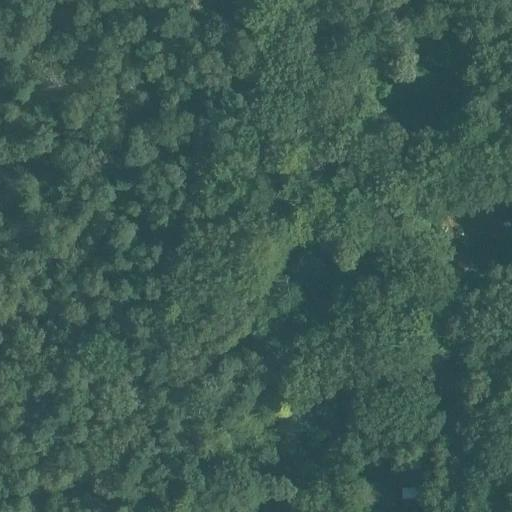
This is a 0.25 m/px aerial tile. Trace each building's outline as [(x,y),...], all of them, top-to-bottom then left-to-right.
[(440,35),(435,48),(448,53),(443,66),(470,76),(480,50),(440,35)] [(293,269),(321,292),(335,276),(307,252),(293,269)] [(435,389),(470,391),(472,365),(462,365),(461,374),(436,372),(435,389)] [(281,426),(317,427),(317,404),(306,404),(306,411),(281,410),(281,426)] [(360,499),(378,504),(381,492),(363,488),(360,499)] [(404,507),(420,505),(419,494),(403,495),(404,507)]
